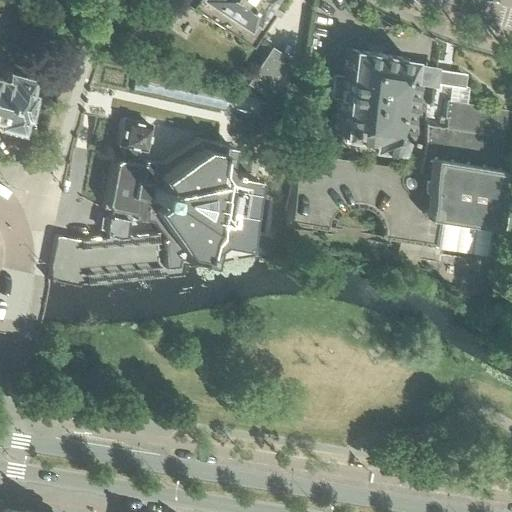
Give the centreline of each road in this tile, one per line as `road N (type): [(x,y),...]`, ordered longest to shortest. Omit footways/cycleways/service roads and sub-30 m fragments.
road 1 (secondary): [(451,511),(0,437)]
road 2 (secondary): [(0,469),(256,511)]
road 3 (residential): [(0,351),(16,239),(13,214),(0,199)]
